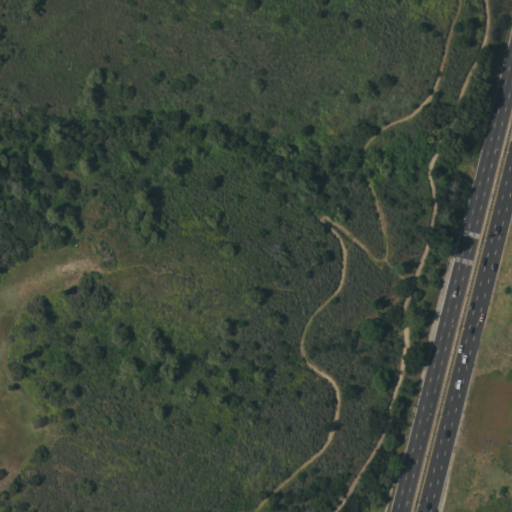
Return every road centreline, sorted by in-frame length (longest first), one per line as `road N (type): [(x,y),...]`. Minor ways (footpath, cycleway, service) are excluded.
road 1 (primary): [(511,64),(398,511)]
road 2 (primary): [(427,511),(511,167)]
